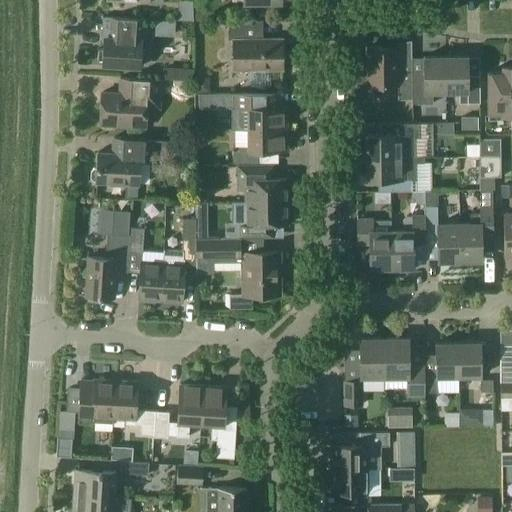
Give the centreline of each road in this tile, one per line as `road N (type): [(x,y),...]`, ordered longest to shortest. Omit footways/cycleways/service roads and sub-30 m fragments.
road 1 (unclassified): [(39,332),(51,0)]
road 2 (residential): [(328,304),(332,0)]
road 3 (residential): [(280,356),(260,341),(207,337),(165,348),(39,332)]
road 4 (residential): [(511,298),(483,312),(440,311),(432,303),(328,304)]
road 5 (unclassified): [(30,511),(39,332)]
road 6 (residential): [(283,511),(270,440),(269,373),(280,356)]
